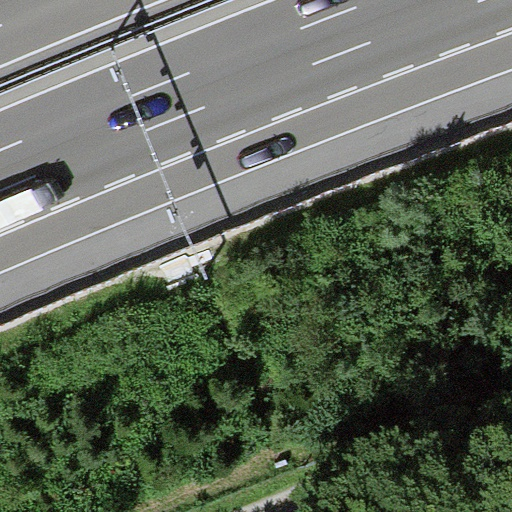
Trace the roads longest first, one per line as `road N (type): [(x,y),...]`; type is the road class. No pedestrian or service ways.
road 1 (motorway): [(0,171),(428,0)]
road 2 (track): [(511,418),(290,511)]
